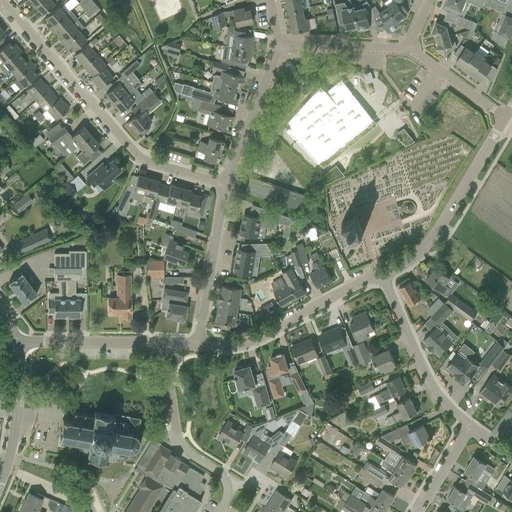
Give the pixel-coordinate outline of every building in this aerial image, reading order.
[(50,0),(42,0),(34,7),(39,13),(36,16),(38,18),(54,4),(50,0)] [(95,4),(91,0),(81,0),(81,1),(78,4),(86,12),(95,4)] [(289,0),(286,1),(288,11),(288,12),(303,9),(305,9),(303,0),(289,0)] [(391,0),(394,3),(387,7),(398,22),(406,16),(405,14),(408,12),(403,4),(400,6),(398,4),(399,0),(391,0)] [(485,4),(486,0),(447,0),(445,4),(446,4),(443,10),(456,15),(458,9),(461,10),(465,0),(483,8),(485,4)] [(507,5),(494,0),(486,0),(485,4),(504,12),(507,5)] [(368,21),(374,20),(371,8),(366,1),(360,6),(360,9),(354,10),(358,28),(358,30),(360,29),(360,31),(366,30),(366,28),(369,27),(368,21)] [(352,30),(358,28),(354,10),(354,7),(347,8),(344,5),(342,5),(341,3),(335,4),(339,24),(340,24),(339,19),(344,18),(346,29),(352,28),(352,30)] [(89,16),(98,8),(95,4),(86,12),(89,16)] [(371,8),(374,20),(375,23),(381,22),(388,32),(393,29),(394,31),(399,27),(398,26),(400,24),(398,22),(387,7),(379,13),(375,6),(371,8)] [(47,27),(49,29),(65,15),(57,7),(52,11),(44,18),(50,24),(47,27)] [(227,11),(228,17),(233,15),(235,26),(252,22),(249,10),(248,7),(227,11)] [(288,23),(291,22),(305,19),(303,9),(288,12),(288,11),(286,12),(288,23)] [(54,28),(59,34),(77,19),(69,11),(65,15),(49,29),(51,31),(54,28)] [(209,18),(212,29),(225,26),(222,12),(209,18)] [(511,17),(502,13),(498,24),(495,31),(494,31),(491,38),(501,46),(501,45),(504,47),(506,41),(508,37),(509,38),(511,31),(511,17)] [(99,14),(95,17),(102,26),(107,22),(99,14)] [(455,23),(473,31),(477,23),(458,15),(455,23)] [(305,19),(291,22),(293,33),(309,29),(307,18),(305,19)] [(433,34),(435,40),(448,35),(446,28),(451,26),(452,22),(444,18),(441,25),(436,22),(431,33),(433,34)] [(63,45),(79,32),(84,27),(77,19),(59,34),(64,40),(61,43),(63,45)] [(252,42),(253,37),(249,37),(241,35),(241,31),(227,29),(226,38),(224,39),(223,40),(223,42),(223,44),(225,45),(251,49),(252,42)] [(79,32),(63,45),(65,47),(68,45),(73,51),(86,40),(79,32)] [(118,35),(109,43),(118,53),(127,44),(118,35)] [(448,35),(435,40),(437,46),(435,48),(445,55),(448,50),(452,52),(456,46),(455,41),(451,43),(448,35)] [(0,49),(0,59),(2,62),(18,48),(17,46),(14,48),(8,42),(0,49)] [(161,47),(167,49),(167,48),(179,52),(181,45),(171,42),(161,46),(161,47)] [(96,55),(90,48),(87,44),(81,49),(74,56),(79,61),(78,62),(82,67),(96,55)] [(462,67),(463,68),(474,53),(466,47),(465,48),(460,44),(453,54),(458,57),(455,62),(459,64),(458,65),(462,68),(462,67)] [(250,56),(251,49),(225,45),(223,45),(223,46),(222,50),(221,62),(229,64),(235,65),(236,60),(250,62),(250,56)] [(0,67),(5,74),(10,70),(23,59),(17,53),(20,50),(18,48),(2,62),(0,63),(0,67)] [(167,48),(167,49),(166,54),(177,57),(179,52),(167,48)] [(472,75),(472,74),(483,60),(484,58),(476,51),(474,53),(463,68),(465,69),(464,70),(468,73),(468,72),(472,75)] [(87,71),(92,76),(92,77),(103,67),(105,66),(96,55),(82,67),(87,71)] [(113,59),(110,55),(105,59),(108,63),(113,59)] [(10,70),(17,78),(33,65),(31,62),(28,65),(23,59),(10,70)] [(483,60),(472,74),(473,75),(473,76),(477,79),(477,78),(481,80),(484,76),(492,82),(497,69),(491,65),(483,60)] [(213,77),(211,82),(236,90),(239,82),(242,83),(244,77),(227,72),(228,67),(213,63),(212,69),(221,71),(219,76),(215,75),(213,77)] [(122,72),(126,77),(135,69),(131,64),(122,72)] [(33,65),(17,78),(13,82),(20,90),(37,75),(32,69),(34,67),(33,65)] [(374,75),(375,70),(363,66),(362,71),(374,75)] [(92,77),(92,76),(90,78),(95,84),(99,89),(112,78),(103,67),(92,77)] [(382,73),(377,77),(383,87),(388,84),(382,73)] [(113,87),(105,93),(110,98),(108,100),(111,104),(126,91),(131,87),(121,75),(111,84),(113,87)] [(154,82),(157,86),(164,81),(161,76),(154,82)] [(26,90),(35,101),(49,89),(45,84),(44,84),(39,79),(26,90)] [(126,91),(111,104),(114,107),(116,106),(121,111),(128,105),(133,101),(134,102),(142,95),(136,88),(141,84),(138,80),(131,87),(126,91)] [(301,106),(283,127),(294,138),(296,140),(318,163),(373,119),(353,94),(353,95),(351,93),(352,92),(341,80),(326,92),(321,85),(313,94),(301,106)] [(236,90),(211,82),(209,89),(210,91),(215,93),(213,98),(236,104),(238,99),(234,97),(236,90)] [(148,87),(143,92),(146,96),(150,93),(152,91),(148,87)] [(393,100),(398,97),(393,88),(388,90),(393,100)] [(46,110),(58,100),(57,100),(53,94),(49,89),(35,101),(44,111),(46,110)] [(185,96),(194,98),(209,103),(209,102),(211,96),(192,90),(192,91),(187,89),(185,96)] [(146,96),(139,102),(131,109),(135,115),(126,123),(129,128),(132,126),(137,133),(139,131),(142,136),(149,130),(145,126),(151,121),(146,115),(147,114),(145,110),(158,99),(152,91),(150,93),(146,96)] [(58,100),(46,110),(55,120),(69,108),(65,103),(64,104),(59,98),(57,100),(58,100)] [(232,117),(220,113),(222,106),(213,103),(209,102),(209,103),(194,98),(191,108),(199,110),(199,111),(205,113),(202,123),(206,124),(216,127),(225,130),(228,122),(231,122),(232,117)] [(60,140),(54,144),(65,157),(78,146),(92,133),(89,130),(88,131),(83,126),(71,136),(63,143),(60,140)] [(63,143),(71,136),(64,127),(48,138),(53,145),(54,144),(60,140),(63,143)] [(92,133),(78,146),(82,151),(76,156),(83,165),(90,159),(86,155),(98,144),(94,139),(96,137),(92,133)] [(408,133),(400,140),(405,146),(414,142),(408,133)] [(39,135),(30,141),(34,146),(43,140),(39,135)] [(315,183),(284,137),(273,144),(305,190),(315,183)] [(200,142),(198,146),(220,152),(223,142),(209,138),(207,144),(200,142)] [(1,140),(0,141),(0,148),(6,150),(8,142),(1,140)] [(220,152),(198,146),(197,152),(204,154),(203,159),(217,163),(220,152)] [(0,176),(10,170),(2,160),(0,161),(0,176)] [(100,165),(86,177),(93,186),(94,185),(99,191),(103,189),(107,186),(115,179),(113,176),(120,170),(112,160),(103,168),(100,165)] [(68,171),(62,176),(67,183),(73,178),(68,171)] [(328,172),(320,178),(325,185),(335,180),(328,172)] [(140,206),(142,202),(141,202),(149,175),(147,175),(146,177),(138,175),(134,187),(127,185),(117,206),(115,210),(112,213),(124,216),(129,198),(137,201),(136,205),(140,206)] [(141,202),(142,202),(150,205),(146,217),(154,220),(159,203),(159,202),(164,185),(158,183),(160,179),(149,175),(141,202)] [(246,192),(267,199),(276,202),(287,205),(309,213),(314,199),(292,191),(281,187),(250,177),(246,192)] [(54,195),(62,204),(76,192),(68,183),(54,195)] [(169,187),(164,185),(159,202),(159,203),(175,207),(181,185),(179,184),(178,187),(170,184),(169,187)] [(186,207),(190,193),(191,193),(191,191),(183,188),(184,186),(181,185),(175,207),(180,209),(181,206),(186,207)] [(198,195),(191,193),(190,193),(186,207),(185,211),(184,212),(201,217),(207,195),(199,193),(198,195)] [(26,194),(13,204),(19,212),(33,202),(26,194)] [(241,234),(257,237),(258,226),(276,229),(277,223),(291,225),(294,219),(261,207),(259,217),(244,214),(242,225),(241,232),(241,234)] [(345,235),(346,237),(348,236),(349,238),(350,238),(350,236),(361,232),(361,234),(363,234),(357,215),(352,216),(353,218),(345,221),(344,219),(342,220),(343,222),(341,222),(342,224),(344,223),(345,227),(347,234),(345,235)] [(295,222),(292,233),(299,236),(303,225),(295,222)] [(306,237),(323,231),(322,229),(315,227),(304,231),(306,237)] [(10,244),(15,255),(51,239),(47,228),(10,244)] [(187,253),(180,250),(181,247),(182,247),(183,245),(170,240),(171,236),(165,234),(162,241),(169,243),(164,254),(170,257),(169,259),(183,264),(187,253)] [(252,244),(252,252),(238,249),(236,262),(235,270),(235,272),(250,275),(254,256),(273,255),(266,243),(252,244)] [(302,243),(296,245),(298,250),(302,264),(308,262),(302,243)] [(86,281),(86,250),(68,250),(68,251),(69,251),(69,253),(54,253),(54,267),(53,267),(53,273),(54,273),(54,281),(58,281),(66,281),(75,281),(86,281)] [(291,252),(295,266),(302,264),(298,250),(291,252)] [(310,256),(314,262),(312,263),(316,271),(310,274),(318,287),(331,279),(324,266),(323,266),(319,259),(320,259),(316,252),(310,256)] [(147,261),(147,277),(163,277),(163,260),(147,261)] [(291,267),(282,272),(286,280),(287,279),(297,298),(305,294),(301,285),(291,267)] [(425,280),(433,286),(445,295),(450,288),(445,284),(450,277),(435,267),(425,280)] [(36,294),(28,282),(21,273),(8,283),(23,303),(36,294)] [(107,314),(120,314),(120,316),(129,316),(129,275),(116,275),(116,297),(107,297),(107,314)] [(297,298),(287,279),(286,280),(283,281),(281,278),(271,284),(274,290),(273,291),(282,307),(297,298)] [(66,298),(66,281),(58,281),(58,294),(61,294),(61,299),(53,299),(47,299),(47,313),(53,313),(53,317),(64,316),(64,298),(66,298)] [(79,316),(79,298),(72,298),(72,294),(75,294),(75,281),(66,281),(66,298),(64,298),(64,316),(79,316)] [(399,287),(409,305),(421,298),(411,281),(399,287)] [(248,299),(240,298),(241,289),(232,287),(222,286),(220,293),(219,293),(219,298),(247,303),(248,299)] [(183,305),(184,301),(185,301),(187,293),(164,289),(162,302),(160,310),(166,311),(167,311),(166,316),(175,318),(175,319),(182,320),(182,319),(184,320),(186,306),(183,305)] [(477,312),(451,293),(445,302),(471,321),(477,312)] [(247,306),(247,303),(219,298),(218,303),(219,303),(217,312),(237,316),(237,315),(239,305),(247,306)] [(439,300),(435,304),(439,308),(444,304),(439,300)] [(431,317),(439,324),(453,310),(445,302),(444,304),(439,308),(431,317)] [(352,317),(355,324),(351,326),(350,324),(357,342),(368,337),(365,330),(372,327),(373,329),(366,311),(352,317)] [(217,312),(216,322),(220,323),(223,323),(222,327),(230,328),(231,324),(235,325),(237,316),(217,312)] [(377,313),(370,316),(373,322),(380,319),(377,313)] [(433,350),(439,356),(453,342),(436,326),(423,340),(429,346),(428,347),(427,347),(432,352),(433,352),(432,351),(433,350)] [(320,335),(327,352),(345,344),(338,327),(320,335)] [(292,346),(295,356),(299,364),(318,356),(314,349),(312,342),(307,344),(306,341),(307,341),(307,340),(292,346)] [(480,363),(487,369),(504,347),(497,341),(480,363)] [(352,346),(353,348),(357,357),(367,352),(363,342),(352,346)] [(352,364),(359,362),(357,357),(353,348),(347,351),(352,364)] [(395,364),(389,349),(371,357),(374,365),(377,364),(380,371),(383,370),(385,374),(395,370),(393,365),(395,364)] [(492,364),(500,370),(511,355),(503,349),(492,364)] [(446,367),(453,373),(465,383),(465,382),(466,383),(477,368),(478,366),(460,351),(446,367)] [(357,357),(359,362),(360,365),(371,361),(367,352),(357,357)] [(268,366),(269,370),(266,371),(274,398),(283,395),(280,385),(278,386),(275,373),(278,372),(280,378),(282,379),(290,377),(288,370),(283,354),(282,355),(280,354),(278,355),(277,356),(270,358),(273,365),(268,366)] [(316,359),(323,375),(330,372),(323,356),(316,359)] [(236,376),(234,377),(235,379),(236,379),(239,390),(247,387),(248,391),(250,393),(252,394),(254,394),(258,407),(270,404),(264,385),(256,387),(250,366),(242,368),(241,366),(236,367),(235,370),(234,370),(236,376)] [(292,378),(299,392),(306,389),(298,372),(291,375),(292,377),(292,378)] [(489,398),(499,406),(505,398),(508,400),(511,394),(511,388),(493,374),(479,393),(487,400),(489,398)] [(389,388),(380,393),(375,396),(378,403),(406,390),(399,376),(386,382),(389,388)] [(373,389),(370,382),(357,388),(361,395),(373,389)] [(392,416),(386,419),(390,425),(395,422),(395,423),(417,412),(410,398),(397,404),(400,411),(392,415),(392,416)] [(371,411),(375,419),(388,412),(384,405),(371,411)] [(289,425),(298,410),(298,409),(281,416),(289,425)] [(75,413),(75,411),(74,411),(72,421),(67,420),(62,419),(61,424),(62,424),(60,434),(59,434),(59,439),(63,439),(64,439),(69,440),(68,448),(77,450),(77,452),(78,452),(78,450),(87,452),(86,456),(104,459),(104,460),(116,461),(116,457),(135,460),(136,451),(135,450),(134,448),(137,446),(138,446),(139,445),(137,444),(138,440),(140,440),(140,438),(138,439),(136,435),(137,434),(136,433),(137,429),(138,429),(140,418),(114,413),(113,415),(94,411),(93,416),(85,414),(85,413),(84,412),(83,414),(75,413)] [(292,420),(286,431),(292,434),(294,436),(300,425),(292,420)] [(251,433),(250,432),(254,427),(248,424),(242,433),(234,428),(235,425),(228,421),(223,429),(217,438),(218,438),(222,440),(222,441),(224,442),(224,441),(234,447),(233,448),(234,448),(240,438),(246,442),(247,440),(251,433)] [(265,441),(259,438),(265,426),(262,424),(254,427),(250,432),(251,433),(247,440),(249,442),(244,450),(245,451),(244,453),(259,462),(273,440),(269,437),(265,441)] [(400,436),(404,444),(412,440),(415,446),(430,439),(430,437),(429,438),(423,426),(424,426),(423,425),(414,429),(400,436)] [(394,430),(381,436),(390,442),(398,437),(394,430)] [(286,431),(279,443),(283,445),(284,446),(292,434),(286,431)] [(390,442),(381,436),(380,437),(376,444),(395,455),(399,448),(389,442),(390,442)] [(193,511),(197,507),(192,504),(205,485),(200,482),(203,476),(190,468),(188,467),(188,466),(178,460),(179,459),(170,453),(171,452),(160,445),(158,447),(151,442),(136,466),(144,470),(142,474),(146,476),(162,486),(164,483),(167,485),(168,485),(172,488),(172,489),(173,488),(175,490),(169,499),(170,500),(168,504),(167,503),(164,508),(165,508),(162,511),(161,511),(193,511)] [(276,458),(270,466),(272,467),(285,475),(285,476),(287,476),(292,468),(296,461),(289,456),(293,451),(284,446),(283,445),(280,451),(276,458)] [(388,455),(385,461),(410,476),(416,466),(414,465),(414,464),(409,461),(409,460),(408,460),(399,455),(396,460),(388,455)] [(471,483),(471,484),(478,488),(480,484),(479,482),(476,480),(481,472),(489,477),(494,469),(474,456),(464,471),(469,474),(466,480),(471,483)] [(410,476),(385,461),(381,466),(393,474),(390,479),(395,482),(394,482),(396,483),(401,486),(401,485),(403,487),(410,476)] [(369,463),(366,470),(381,480),(385,473),(369,463)] [(381,480),(366,470),(361,478),(376,487),(381,480)] [(497,486),(511,498),(511,480),(504,474),(497,486)] [(159,490),(162,486),(146,476),(138,489),(139,489),(154,499),(157,494),(156,494),(159,490)] [(491,496),(478,488),(471,484),(467,491),(487,504),(491,496)] [(462,500),(466,493),(455,486),(454,487),(453,485),(449,491),(451,492),(447,499),(465,510),(469,504),(462,500)] [(152,502),(154,499),(139,489),(131,501),(147,511),(149,506),(151,502),(152,502)] [(374,491),(371,496),(388,506),(394,496),(386,490),(383,489),(382,491),(380,494),(374,491)] [(277,491),(268,504),(280,511),(283,511),(291,499),(277,491)] [(345,491),(341,499),(361,511),(364,507),(366,504),(345,491)] [(364,492),(361,497),(373,505),(370,510),(372,511),(384,511),(388,506),(371,496),(365,492),(364,492)] [(18,511),(40,511),(37,511),(42,499),(28,493),(26,497),(27,498),(26,501),(24,500),(18,511)] [(341,499),(337,506),(346,511),(361,511),(341,499)] [(146,511),(147,511),(131,501),(124,511),(146,511)] [(53,511),(72,511),(73,509),(58,502),(53,511)]
